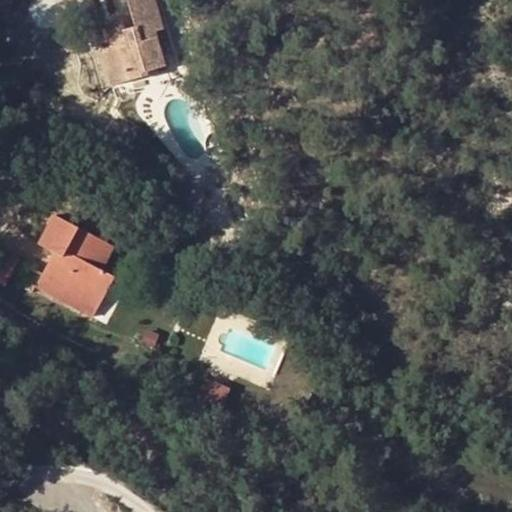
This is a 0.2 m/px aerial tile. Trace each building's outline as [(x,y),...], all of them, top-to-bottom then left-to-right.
[(129,0),(137,32),(128,34),(125,23),(104,28),(110,53),(103,55),(109,81),(124,77),(127,88),(149,84),(148,77),(167,73),(159,36),(164,35),(155,0),(129,0)] [(66,259),(50,286),(73,300),(77,293),(92,301),(108,273),(102,269),(114,253),(61,220),(45,246),(60,256),(66,259)] [(27,261),(11,251),(0,268),(0,284),(9,290),(16,278),(24,265),(27,261)] [(66,259),(60,256),(46,279),(44,282),(50,286),(66,259)] [(46,279),(24,265),(16,278),(38,292),(44,282),(46,279)] [(77,293),(73,300),(87,309),(92,301),(77,293)] [(159,334),(145,329),(140,344),(153,348),(159,334)] [(232,389),(206,377),(196,399),(222,411),(232,389)]
